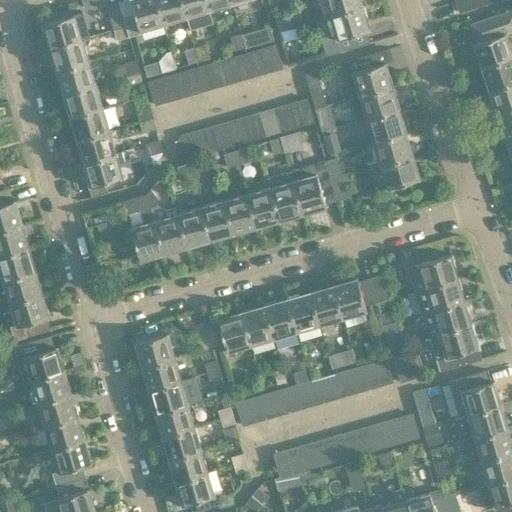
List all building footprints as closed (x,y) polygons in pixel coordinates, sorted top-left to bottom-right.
[(125,25),(128,35),(163,25),(155,0),(124,0),(119,2),(125,25)] [(155,0),(163,25),(186,18),(180,0),(155,0)] [(180,0),(186,18),(209,11),(206,0),(180,0)] [(206,0),(209,11),(232,4),(230,0),(206,0)] [(324,0),(329,16),(363,6),(361,0),(324,0)] [(490,0),(459,0),(456,1),(460,13),(491,2),(490,0)] [(107,5),(114,29),(125,25),(119,2),(107,5)] [(329,16),(316,20),(325,52),(326,55),(339,51),(368,43),(365,31),(370,29),(363,6),(329,16)] [(480,67),(511,55),(511,50),(506,33),(511,30),(511,9),(469,24),(476,43),(472,44),(480,67)] [(41,24),(48,48),(83,38),(90,35),(83,12),(71,15),(71,14),(62,17),(63,18),(41,24)] [(275,20),(278,31),(292,27),(289,16),(275,20)] [(129,37),(128,35),(125,25),(114,29),(117,40),(129,37)] [(246,48),(256,45),(252,32),(243,35),(246,48)] [(230,37),(234,50),(245,47),(241,34),(230,37)] [(48,48),(55,71),(89,61),(83,38),(48,48)] [(195,48),(199,61),(209,58),(205,45),(195,48)] [(263,48),(270,71),(282,68),(275,45),(263,48)] [(199,61),(195,48),(184,51),(188,64),(199,61)] [(263,48),(252,51),(259,75),(270,71),(263,48)] [(259,75),(252,51),(240,55),(247,78),(259,75)] [(372,54),(343,63),(346,75),(343,76),(349,99),(393,86),(386,62),(375,66),(372,54)] [(240,55),(229,58),(236,81),(247,78),(240,55)] [(511,81),(511,55),(480,67),(487,89),(511,81)] [(236,81),(229,58),(217,62),(224,85),(236,81)] [(55,71),(62,94),(96,84),(89,61),(55,71)] [(126,75),(139,71),(136,61),(123,65),(126,75)] [(159,61),(143,65),(146,76),(162,71),(159,61)] [(217,62),(206,65),(212,88),(224,85),(217,62)] [(212,88),(206,65),(194,68),(201,91),(212,88)] [(194,68),(183,72),(189,95),(201,91),(194,68)] [(317,78),(320,77),(318,70),(305,73),(309,86),(318,83),(317,78)] [(139,71),(126,75),(129,85),(142,82),(139,71)] [(189,95),(183,72),(171,75),(178,98),(189,95)] [(171,75),(160,78),(166,101),(178,98),(171,75)] [(155,105),(166,101),(160,78),(148,82),(155,105)] [(495,112),(511,106),(511,81),(487,89),(495,112)] [(62,94),(68,117),(103,107),(96,84),(62,94)] [(393,86),(349,99),(356,122),(365,119),(365,120),(400,110),(393,86)] [(312,97),(315,108),(325,105),(322,95),(312,97)] [(307,99),(295,102),(301,125),(313,122),(307,99)] [(283,106),(290,129),(301,125),(295,102),(283,106)] [(272,109),(278,132),(290,129),(283,106),(272,109)] [(511,131),(511,106),(495,112),(503,135),(511,131)] [(68,117),(75,140),(109,130),(103,107),(68,117)] [(136,111),(139,121),(152,118),(149,107),(136,111)] [(260,112),(267,135),(278,132),(272,109),(260,112)] [(372,142),(406,132),(400,110),(365,120),(372,142)] [(249,116),(255,139),(267,135),(260,112),(249,116)] [(237,119),(244,142),(255,139),(249,116),(237,119)] [(142,132),(155,128),(152,118),(139,121),(142,132)] [(322,132),(336,128),(333,118),(319,122),(322,132)] [(226,122),(232,145),(244,142),(237,119),(226,122)] [(214,126),(221,149),(232,145),(226,122),(214,126)] [(203,129),(209,152),(221,149),(214,126),(203,129)] [(339,139),(336,128),(322,132),(325,142),(339,139)] [(191,132),(198,155),(209,152),(203,129),(191,132)] [(75,140),(82,163),(116,153),(109,130),(75,140)] [(511,131),(503,135),(511,158),(511,157),(511,131)] [(198,155),(191,132),(179,136),(186,159),(198,155)] [(413,155),(406,132),(372,142),(379,165),(413,155)] [(280,138),(269,141),(273,154),(284,151),(280,138)] [(149,155),(162,151),(159,141),(146,145),(149,155)] [(234,151),(237,164),(248,161),(244,148),(234,151)] [(116,153),(82,163),(89,186),(104,182),(110,180),(111,183),(120,181),(119,178),(123,177),(119,163),(125,161),(122,151),(116,153)] [(227,167),(237,164),(234,151),(223,154),(227,167)] [(379,165),(369,168),(376,192),(420,179),(413,155),(379,165)] [(330,170),(339,167),(336,158),(328,160),(330,170)] [(330,170),(328,160),(289,171),(302,214),(326,208),(324,204),(336,200),(327,171),(330,170)] [(188,164),(192,177),(202,174),(198,161),(188,164)] [(181,180),(192,177),(188,164),(177,167),(181,180)] [(327,171),(336,200),(348,197),(339,167),(330,170),(327,171)] [(302,214),(289,171),(266,178),(269,187),(279,221),(302,214)] [(104,182),(89,186),(92,197),(107,192),(104,182)] [(279,221),(269,187),(246,193),(256,228),(279,221)] [(147,195),(164,254),(187,248),(177,213),(175,207),(165,210),(156,205),(157,198),(151,189),(147,195)] [(256,228),(246,193),(223,200),(233,234),(256,228)] [(164,254),(147,195),(123,202),(126,214),(140,211),(144,224),(131,227),(130,227),(131,231),(128,231),(130,240),(134,239),(140,261),(164,254)] [(0,198),(0,230),(22,224),(16,200),(2,204),(0,198)] [(233,234),(223,200),(200,207),(210,241),(233,234)] [(187,248),(210,241),(200,207),(177,213),(187,248)] [(0,230),(0,255),(29,247),(22,224),(0,230)] [(0,255),(0,275),(1,280),(36,270),(29,247),(0,255)] [(409,266),(416,290),(458,278),(451,254),(417,264),(409,266)] [(1,280),(8,303),(42,293),(36,270),(1,280)] [(369,279),(376,302),(387,298),(381,275),(369,279)] [(376,302),(369,279),(357,282),(356,277),(332,284),(342,319),(366,312),(364,305),(376,302)] [(465,301),(458,278),(416,290),(423,313),(465,301)] [(309,291),(319,325),(342,319),(332,284),(309,291)] [(286,298),(296,332),(319,325),(309,291),(286,298)] [(49,317),(42,293),(8,303),(15,326),(10,327),(14,340),(49,330),(45,318),(49,317)] [(263,304),(273,339),(296,332),(286,298),(263,304)] [(472,324),(465,301),(423,313),(430,336),(472,324)] [(240,311),(250,345),(273,339),(263,304),(240,311)] [(206,322),(213,345),(224,342),(227,352),(250,345),(240,311),(217,318),(217,319),(206,322)] [(380,317),(382,325),(394,321),(391,313),(380,317)] [(394,321),(382,325),(384,332),(396,329),(394,321)] [(213,345),(206,322),(194,326),(201,349),(213,345)] [(472,324),(430,336),(440,371),(482,359),(478,348),(479,347),(472,324)] [(140,366),(175,356),(168,333),(134,343),(140,366)] [(21,344),(13,346),(23,381),(30,379),(64,369),(58,346),(54,347),(50,335),(21,344)] [(402,344),(390,348),(400,382),(413,379),(402,344)] [(328,357),(332,368),(340,366),(336,354),(328,357)] [(140,366),(147,389),(181,379),(175,356),(140,366)] [(374,362),(381,385),(392,382),(386,359),(374,362)] [(205,364),(207,372),(219,369),(216,361),(205,364)] [(381,385),(374,362),(362,365),(369,389),(381,385)] [(369,389),(362,365),(351,369),(358,392),(369,389)] [(64,369),(30,379),(37,402),(71,392),(64,369)] [(219,369),(207,372),(209,380),(221,376),(219,369)] [(358,392),(351,369),(339,372),(346,395),(358,392)] [(278,384),(286,381),(282,370),(275,372),(278,384)] [(481,372),(449,381),(459,416),(467,414),(501,404),(494,380),(490,381),(487,370),(481,372)] [(346,395),(339,372),(328,375),(335,399),(346,395)] [(316,379),(323,402),(335,399),(328,375),(316,379)] [(181,379),(147,389),(154,412),(188,403),(181,379)] [(305,382),(312,405),(323,402),(316,379),(305,382)] [(293,385),(300,409),(312,405),(305,382),(293,385)] [(282,389),(288,412),(300,409),(293,385),(282,389)] [(270,392),(277,415),(288,412),(282,389),(270,392)] [(71,392),(37,402),(43,425),(78,415),(71,392)] [(259,395),(265,419),(277,415),(270,392),(259,395)] [(247,399),(254,422),(265,419),(259,395),(247,399)] [(254,422),(247,399),(236,402),(242,425),(254,422)] [(154,412),(160,436),(195,426),(188,403),(154,412)] [(501,404),(467,414),(473,437),(508,427),(501,404)] [(429,405),(417,409),(422,427),(434,424),(434,423),(429,405)] [(220,418),(232,415),(230,407),(218,410),(220,418)] [(412,414),(400,417),(407,440),(419,437),(412,414)] [(78,415),(43,425),(50,448),(84,438),(78,415)] [(232,415),(220,418),(223,426),(234,423),(232,415)] [(395,443),(407,440),(400,417),(389,420),(395,443)] [(384,447),(395,443),(389,420),(377,424),(384,447)] [(372,450),(384,447),(377,424),(366,427),(372,450)] [(160,436),(167,459),(201,449),(195,426),(160,436)] [(361,453),(372,450),(366,427),(354,430),(361,453)] [(511,441),(508,427),(473,437),(480,460),(511,451),(511,441)] [(349,457),(361,453),(354,430),(343,434),(349,457)] [(338,460),(349,457),(343,434),(331,437),(338,460)] [(326,463),(338,460),(331,437),(319,440),(326,463)] [(84,438),(50,448),(57,472),(53,473),(56,485),(85,477),(81,466),(92,463),(84,438)] [(315,467),(326,463),(319,440),(308,444),(315,467)] [(305,469),(315,467),(308,444),(296,447),(303,470),(305,469)] [(297,472),(303,470),(296,447),(285,450),(291,473),(297,472)] [(167,459),(174,482),(208,472),(201,449),(167,459)] [(280,477),(289,474),(291,473),(285,450),(273,454),(280,477)] [(511,451),(480,460),(487,483),(511,476),(511,451)] [(231,456),(234,465),(245,461),(243,453),(231,456)] [(357,460),(344,464),(344,465),(348,478),(361,474),(357,461),(357,460)] [(245,461),(234,465),(236,473),(247,469),(245,461)] [(435,473),(447,470),(445,462),(433,465),(435,473)] [(305,469),(303,470),(297,472),(300,483),(308,481),(305,469)] [(447,470),(435,473),(438,481),(449,478),(447,470)] [(321,471),(313,473),(317,488),(325,486),(321,471)] [(208,472),(174,482),(181,506),(196,501),(198,510),(218,505),(215,495),(215,496),(208,472)] [(297,472),(291,473),(289,474),(292,486),(300,483),(297,472)] [(479,486),(485,509),(511,501),(511,476),(487,483),(479,486)] [(47,500),(43,502),(45,511),(95,511),(89,488),(88,489),(85,477),(56,485),(59,497),(47,500)] [(257,488),(251,495),(260,503),(266,496),(257,488)] [(371,508),(371,511),(408,511),(405,499),(402,488),(392,491),(395,502),(381,506),(381,505),(371,508)] [(446,511),(442,496),(431,499),(429,493),(405,499),(408,511),(446,511)] [(442,496),(446,511),(459,511),(454,493),(442,496)] [(255,509),(260,503),(251,495),(245,502),(255,509)]
